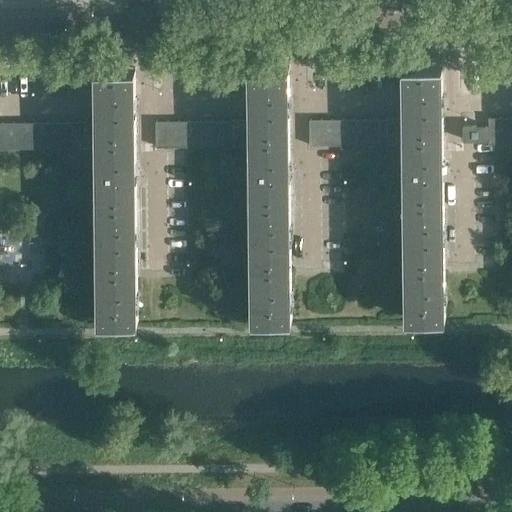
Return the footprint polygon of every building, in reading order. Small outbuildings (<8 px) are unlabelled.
[(444,126),(443,64),(404,64),(404,118),(404,126),(444,126)] [(290,127),(290,66),(250,66),(251,119),(251,128),(290,127)] [(136,129),(136,67),(96,67),(97,121),(97,129),(136,129)] [(500,142),(500,117),(489,117),(489,126),(489,138),(489,143),(500,142)] [(511,142),(511,117),(500,117),(500,142),(511,142)] [(346,144),(346,118),(335,119),(335,144),(346,144)] [(357,144),(357,118),(346,118),(346,144),(357,144)] [(368,144),(368,118),(357,118),(357,144),(368,144)] [(379,144),(379,118),(368,118),(368,144),(379,144)] [(390,144),(390,118),(379,118),(379,144),(390,144)] [(405,144),(404,126),(404,118),(390,118),(390,144),(405,144)] [(237,145),(236,119),(225,120),(226,145),(237,145)] [(251,145),(251,128),(251,119),(236,119),(237,145),(251,145)] [(324,144),(324,119),(309,119),(310,145),(324,144)] [(335,144),(335,119),(324,119),(324,144),(335,144)] [(171,146),(170,120),(156,120),(156,146),(171,146)] [(182,146),(181,120),(170,120),(171,146),(182,146)] [(193,146),(192,120),(181,120),(182,146),(193,146)] [(204,146),(203,120),(192,120),(193,146),(204,146)] [(215,146),(214,120),(203,120),(204,146),(215,146)] [(226,145),(225,120),(214,120),(215,146),(226,145)] [(48,147),(47,121),(36,122),(37,147),(48,147)] [(59,147),(58,121),(47,121),(48,147),(59,147)] [(70,147),(69,121),(58,121),(59,147),(70,147)] [(81,147),(80,121),(69,121),(70,147),(81,147)] [(97,147),(97,129),(97,121),(80,121),(81,147),(97,147)] [(15,148),(14,122),(3,122),(4,148),(15,148)] [(26,148),(25,122),(14,122),(15,148),(26,148)] [(37,147),(36,122),(25,122),(26,148),(37,147)] [(489,138),(489,126),(487,126),(487,125),(464,125),(464,139),(487,139),(487,138),(489,138)] [(445,190),(444,126),(404,126),(405,144),(405,191),(445,190)] [(291,192),(290,127),(251,128),(251,145),(252,192),(291,192)] [(137,193),(136,129),(97,129),(97,147),(98,194),(137,193)] [(445,255),(445,190),(405,191),(406,256),(445,255)] [(292,257),(291,192),(252,192),(252,257),(292,257)] [(138,258),(137,193),(98,194),(99,259),(138,258)] [(446,317),(445,255),(406,256),(407,317),(446,317)] [(292,318),(292,257),(252,257),(253,319),(292,318)] [(139,320),(138,258),(99,259),(99,320),(139,320)]
